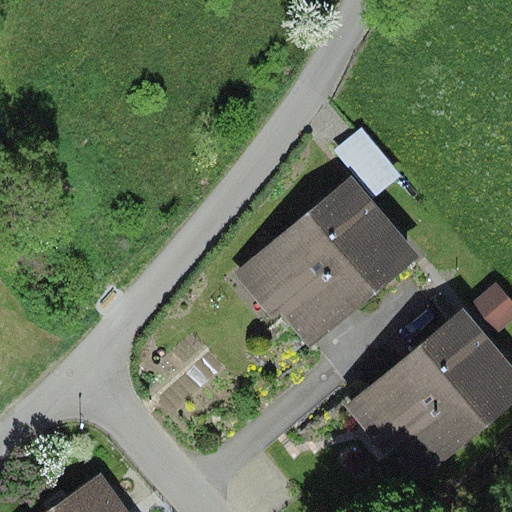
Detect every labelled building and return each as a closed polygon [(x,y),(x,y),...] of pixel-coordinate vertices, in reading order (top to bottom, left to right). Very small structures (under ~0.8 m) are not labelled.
[(363,131),(335,153),(373,201),(401,178),(363,131)] [(350,180),(234,276),(274,323),(281,316),(309,350),(417,260),(350,180)] [(511,301),(496,281),(471,301),(500,337),(511,326),(511,301)] [(511,372),(462,312),(347,406),(412,484),(511,400),(511,372)] [(124,511),(100,479),(54,511),(124,511)]
